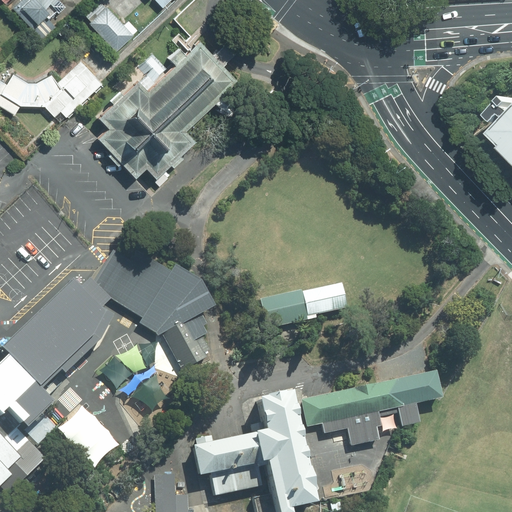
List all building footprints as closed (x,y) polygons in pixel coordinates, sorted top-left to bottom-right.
[(59,5),(54,0),(21,0),(12,8),(40,40),(56,25),(47,15),(59,5)] [(131,32),(99,0),(96,0),(81,15),(114,48),(131,32)] [(169,0),(149,0),(159,10),(169,0)] [(112,129),(99,141),(118,160),(137,179),(147,169),(157,179),(175,161),(195,142),(186,133),(215,104),(227,114),(228,115),(229,115),(231,115),(232,115),(232,114),(232,112),(232,111),(231,110),(221,99),(239,81),(224,66),(219,61),(214,56),(201,42),(194,48),(192,51),(151,90),(145,84),(140,79),(101,117),(112,129)] [(227,43),(214,56),(219,61),(224,66),(237,53),(227,43)] [(99,76),(79,56),(57,78),(49,70),(39,80),(28,81),(11,71),(5,81),(0,78),(0,106),(15,115),(16,102),(41,104),(55,118),(99,76)] [(511,102),(501,114),(509,123),(502,131),(511,140),(511,102)] [(139,323),(159,335),(178,372),(196,362),(174,325),(209,311),(196,291),(184,278),(170,271),(162,274),(114,254),(95,282),(111,298),(112,299),(143,317),(139,323)] [(91,277),(81,286),(102,306),(111,298),(95,282),(91,277)] [(76,280),(6,347),(42,384),(94,334),(107,309),(102,306),(81,286),(76,280)] [(332,284),(243,300),(248,329),(337,314),(332,284)] [(8,355),(0,362),(0,407),(3,411),(9,406),(28,426),(54,400),(35,382),(8,355)] [(432,375),(309,399),(315,429),(437,405),(432,375)] [(319,511),(323,511),(298,399),(256,408),(260,428),(188,444),(198,486),(270,471),(278,511),(319,511)] [(0,411),(0,496),(43,455),(0,411)] [(444,444),(454,421),(443,416),(433,439),(444,444)] [(472,444),(449,439),(447,450),(469,455),(472,444)] [(187,511),(187,496),(176,496),(175,474),(154,474),(155,511),(187,511)]
